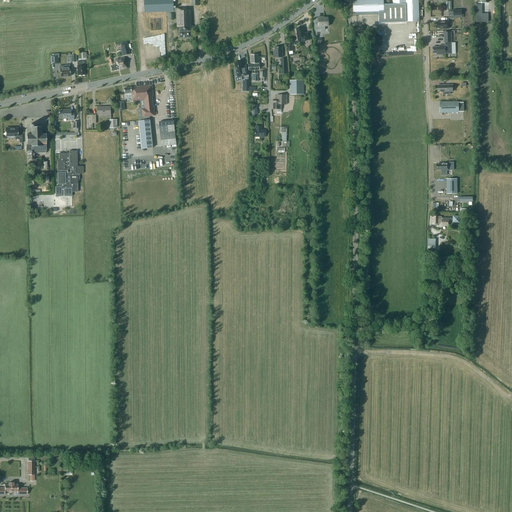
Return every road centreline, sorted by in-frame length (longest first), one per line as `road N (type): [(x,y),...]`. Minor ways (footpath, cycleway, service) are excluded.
road 1 (unclassified): [(349,511),(355,114),(350,24),(339,0)]
road 2 (tertiary): [(0,105),(190,63),(263,34)]
road 3 (track): [(511,395),(450,356),(353,351)]
road 4 (residential): [(424,0),(431,152)]
